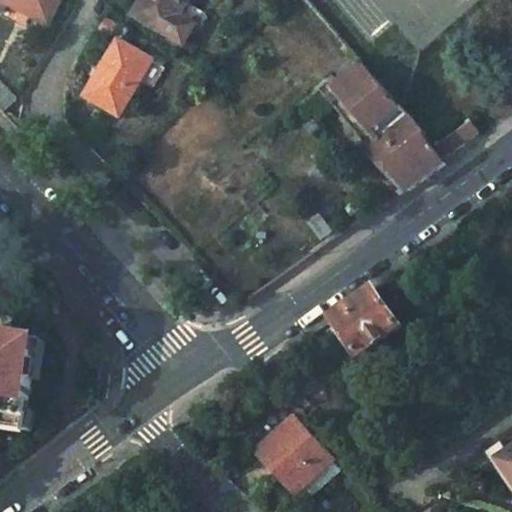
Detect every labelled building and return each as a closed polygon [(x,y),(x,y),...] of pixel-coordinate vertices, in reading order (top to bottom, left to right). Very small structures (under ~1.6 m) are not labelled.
[(60,0),(0,0),(0,13),(5,16),(11,3),(51,22),(60,0)] [(208,0),(142,0),(140,3),(189,33),(209,0),(208,0)] [(154,59),(120,39),(86,95),(120,116),(154,59)] [(444,163),(351,53),(330,71),(338,81),(335,85),(378,135),(375,137),(378,141),(371,147),(408,191),(444,163)] [(0,84),(0,112),(1,113),(14,101),(0,84)] [(470,120),(432,149),(442,160),(479,133),(470,120)] [(440,287),(451,302),(459,297),(448,281),(440,287)] [(401,325),(375,289),(373,285),(329,316),(331,320),(356,355),(401,325)] [(32,359),(33,346),(17,345),(19,326),(0,322),(0,432),(31,437),(39,359),(32,359)] [(32,359),(39,359),(40,347),(33,346),(32,359)] [(101,389),(100,364),(95,365),(94,359),(86,361),(88,390),(101,389)] [(256,451),(296,494),(334,459),(294,416),(256,451)] [(511,444),(496,457),(511,479),(511,444)]
